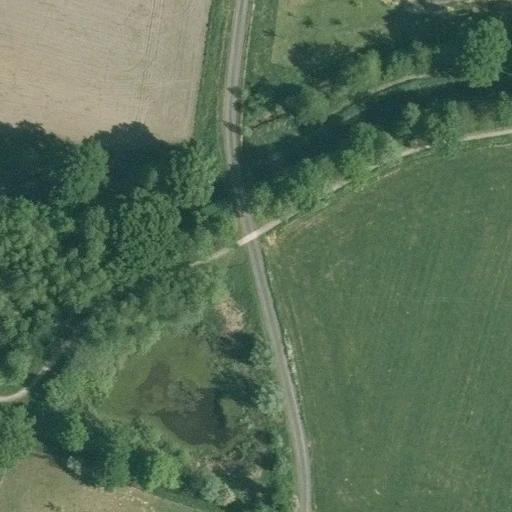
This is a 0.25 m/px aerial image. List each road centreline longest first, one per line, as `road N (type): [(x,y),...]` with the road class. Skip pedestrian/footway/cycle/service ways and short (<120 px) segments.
road 1 (track): [(251,234),(304,511)]
road 2 (track): [(242,0),(231,156)]
